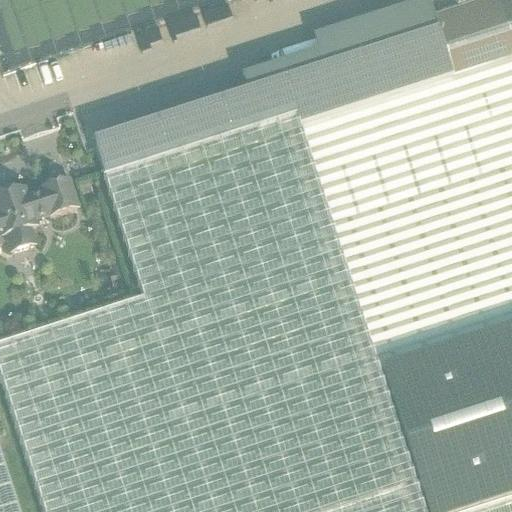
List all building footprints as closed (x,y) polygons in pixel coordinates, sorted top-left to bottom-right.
[(143,0),(145,14),(189,9),(188,0),(143,0)] [(494,0),(432,20),(437,36),(501,16),(495,0),(494,0)] [(511,0),(495,0),(501,16),(511,50),(511,0)] [(427,5),(331,37),(336,52),(241,83),(248,105),(257,134),(295,122),(299,132),(300,131),(452,82),(437,36),(432,20),(427,5)] [(511,50),(501,16),(437,36),(452,82),(511,63),(511,50)] [(52,19),(52,28),(47,28),(47,48),(64,47),(63,19),(52,19)] [(270,64),(307,56),(304,45),(268,53),(270,64)] [(511,63),(452,82),(300,131),(418,498),(511,467),(511,63)] [(248,105),(94,155),(103,184),(257,134),(248,105)] [(511,511),(511,467),(418,498),(300,131),(299,132),(295,122),(257,134),(103,184),(143,306),(0,351),(0,384),(41,511),(511,511)] [(67,186),(54,191),(63,218),(76,214),(67,186)] [(24,195),(0,202),(0,243),(6,242),(11,258),(33,251),(28,235),(36,232),(34,226),(49,222),(49,223),(63,218),(54,191),(41,195),(42,199),(27,204),(24,195)] [(0,511),(16,511),(0,460),(0,511)]
